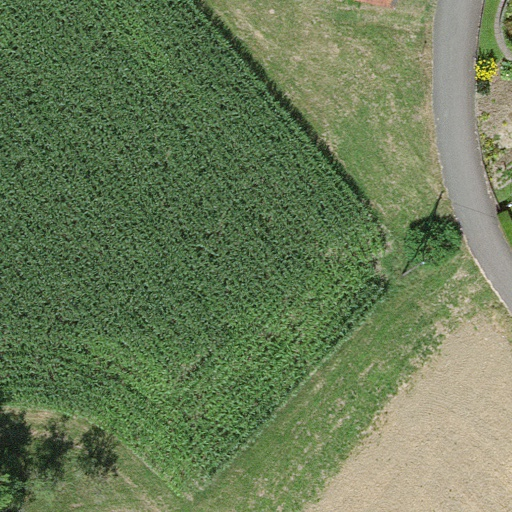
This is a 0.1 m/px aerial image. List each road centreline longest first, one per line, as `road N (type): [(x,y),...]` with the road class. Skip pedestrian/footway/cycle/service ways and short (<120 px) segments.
road 1 (track): [(479,238),(257,511)]
road 2 (residential): [(511,284),(479,238),(456,162),(446,72),(456,0)]
